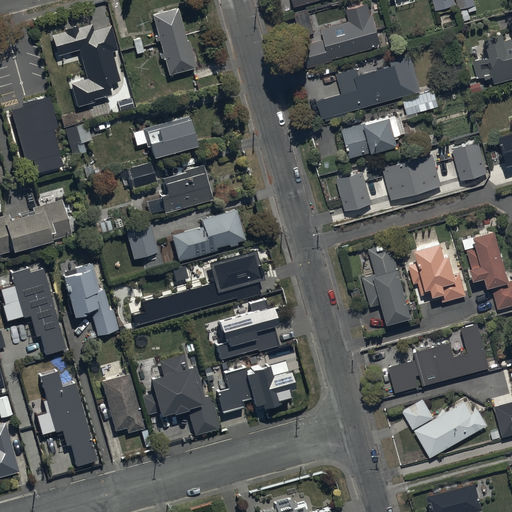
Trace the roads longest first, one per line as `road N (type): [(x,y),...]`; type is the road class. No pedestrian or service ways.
road 1 (residential): [(238,0),(355,427)]
road 2 (residential): [(49,511),(355,427)]
